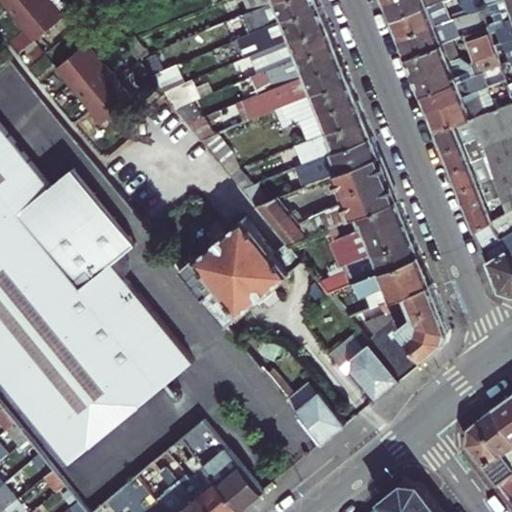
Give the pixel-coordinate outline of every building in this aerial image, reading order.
[(0,0),(0,1),(33,41),(64,16),(50,0),(0,0)] [(270,25),(321,4),(319,0),(276,0),(262,6),(258,7),(249,11),(252,16),(264,12),(270,25)] [(387,0),(385,1),(392,19),(428,5),(426,0),(387,0)] [(392,19),(400,37),(448,19),(441,0),(428,5),(392,19)] [(468,0),(470,5),(465,7),(467,12),(481,7),(478,0),(468,0)] [(329,21),(321,4),(270,25),(258,30),(260,35),(272,31),(277,43),(329,21)] [(448,19),(400,37),(404,48),(407,56),(454,39),(456,38),(451,24),(455,23),(453,17),(448,19)] [(336,40),(329,21),(277,43),(254,53),(261,70),(271,66),(336,40)] [(476,24),(478,30),(488,26),(486,21),(476,24)] [(460,57),(454,39),(407,56),(422,93),(472,75),(494,67),(501,64),(495,46),(488,26),(478,30),(466,34),(476,62),(471,65),(460,57)] [(292,80),(344,59),(336,40),(271,66),(274,73),(287,68),(292,80)] [(101,124),(131,99),(86,43),(55,68),(101,124)] [(294,86),(299,99),(351,78),(344,59),(292,80),(279,85),(281,91),(294,86)] [(511,60),(501,64),(504,70),(511,67),(511,60)] [(507,80),(504,70),(501,64),(494,67),(500,82),(507,80)] [(422,93),(428,108),(478,90),(472,75),(422,93)] [(296,133),(300,143),(366,116),(351,78),(299,99),(289,103),(294,117),(290,118),(294,128),(310,122),(312,127),(296,133)] [(511,103),(511,93),(508,83),(507,80),(500,82),(508,105),(511,103)] [(487,112),(478,90),(428,108),(437,130),(456,123),(467,119),(472,118),(487,112)] [(494,218),(490,221),(500,238),(511,231),(511,103),(508,105),(487,112),(472,118),(474,124),(479,137),(486,156),(492,169),(494,176),(496,181),(502,195),(505,205),(508,210),(502,213),(494,218)] [(366,116),(300,143),(302,148),(307,146),(309,151),(304,153),(308,162),(374,136),(366,116)] [(467,119),(456,123),(437,130),(445,149),(464,142),(479,137),(474,124),(472,118),(467,119)] [(0,122),(0,368),(74,459),(194,361),(126,276),(128,274),(132,268),(133,262),(132,256),(128,251),(137,243),(74,167),(51,185),(0,122)] [(219,132),(202,139),(213,153),(229,171),(240,167),(226,151),(219,132)] [(374,136),(308,162),(313,175),(307,177),(309,184),(333,174),(381,154),(374,136)] [(479,137),(464,142),(445,149),(452,168),(472,162),(486,156),(479,137)] [(381,154),(333,174),(341,193),(389,174),(381,154)] [(452,168),(460,188),(479,181),(472,162),(452,168)] [(253,184),(240,167),(229,171),(243,188),(253,184)] [(389,174),(341,193),(345,202),(314,215),(309,222),(311,226),(306,228),(279,196),(257,206),(288,242),(289,244),(323,229),(329,227),(336,224),(354,217),(399,198),(389,174)] [(309,184),(308,185),(315,204),(341,193),(333,174),(309,184)] [(487,200),(479,181),(460,188),(468,207),(487,200)] [(354,217),(359,229),(364,229),(405,212),(399,198),(354,217)] [(476,228),(490,221),(494,218),(487,200),(468,207),(476,228)] [(351,261),(364,256),(414,236),(405,212),(364,229),(359,229),(353,232),(355,237),(337,245),(344,264),(351,261)] [(194,257),(181,267),(204,295),(227,324),(240,313),(242,314),(292,272),(245,216),(195,258),(194,257)] [(336,224),(341,237),(353,232),(359,229),(354,217),(336,224)] [(511,231),(500,238),(490,221),(476,228),(501,289),(511,292),(511,231)] [(341,237),(336,224),(329,227),(332,233),(334,240),(341,237)] [(329,227),(323,229),(326,235),(332,233),(329,227)] [(364,256),(372,274),(421,254),(414,236),(364,256)] [(304,262),(289,244),(288,242),(276,253),(292,272),(304,262)] [(421,254),(372,274),(359,279),(352,282),(328,292),(336,302),(361,292),(362,294),(386,284),(392,298),(405,293),(432,282),(421,254)] [(347,269),(352,282),(359,279),(351,261),(344,264),(347,269)] [(319,281),(328,292),(352,282),(347,269),(319,281)] [(369,341),(400,380),(448,340),(451,329),(432,282),(405,293),(392,298),(381,303),(388,312),(409,303),(414,315),(405,322),(400,316),(369,341)] [(360,331),(332,354),(347,373),(353,368),(354,355),(362,349),(359,344),(366,338),(360,331)] [(369,341),(366,338),(359,344),(362,349),(354,355),(353,368),(378,398),(400,380),(369,341)] [(321,391),(298,410),(325,442),(348,423),(321,391)] [(511,395),(499,405),(511,426),(511,395)] [(511,426),(499,405),(494,409),(511,438),(511,426)] [(511,438),(494,409),(470,427),(468,443),(511,499),(511,498),(511,438)] [(242,509),(265,492),(204,419),(182,437),(190,446),(196,453),(242,509)] [(174,459),(190,446),(182,437),(167,450),(174,459)] [(159,472),(165,479),(169,476),(164,470),(175,460),(174,459),(167,450),(151,462),(159,472)] [(217,511),(238,511),(242,509),(196,453),(187,460),(196,472),(189,478),(190,479),(217,511)] [(137,475),(144,484),(159,472),(151,462),(137,475)] [(113,508),(116,511),(117,511),(148,488),(144,484),(137,475),(106,500),(113,508)] [(181,479),(171,486),(192,511),(217,511),(190,479),(184,483),(181,479)] [(441,511),(420,483),(403,480),(382,499),(391,511),(441,511)] [(192,511),(171,486),(156,498),(167,511),(192,511)] [(0,511),(9,504),(4,498),(0,501),(0,511)] [(91,511),(108,511),(113,508),(106,500),(92,511),(91,511)]
